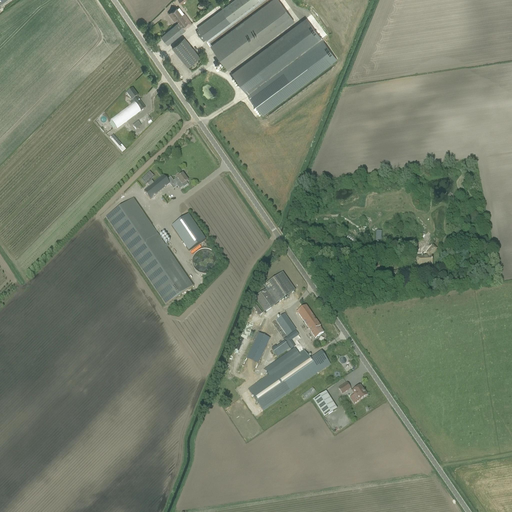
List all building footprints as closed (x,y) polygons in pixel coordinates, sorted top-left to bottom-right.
[(208,40),(210,42),(265,0),(233,0),(197,27),(199,29),(197,31),(203,40),(205,38),(206,39),(207,40),(208,40)] [(279,0),(273,0),(211,47),(229,71),(295,21),(279,0)] [(176,8),(173,10),(169,13),(174,21),(177,19),(180,23),(177,26),(176,25),(161,37),(168,45),(172,42),(186,31),(185,29),(192,24),(184,14),(182,16),(176,8)] [(232,74),(248,96),(262,115),(337,59),(323,40),(307,18),(232,74)] [(184,37),(172,48),(188,67),(200,57),(184,37)] [(126,94),(132,101),(130,103),(132,105),(111,121),(115,128),(117,130),(141,112),(145,109),(137,98),(137,97),(132,90),(126,94)] [(136,130),(141,126),(137,122),(132,126),(136,130)] [(113,135),(108,138),(122,153),(126,150),(113,135)] [(181,186),(182,186),(184,188),(188,185),(186,183),(188,181),(183,174),(179,177),(177,179),(179,182),(176,184),(178,187),(181,185),(181,186)] [(143,192),(144,193),(150,200),(169,185),(163,177),(143,192)] [(193,286),(133,199),(106,218),(165,305),(193,286)] [(188,216),(171,227),(189,252),(205,241),(188,216)] [(432,266),(431,256),(437,250),(433,246),(426,254),(426,256),(417,257),(417,267),(427,266),(427,267),(432,266)] [(214,260),(213,256),(210,253),(207,251),(203,251),(200,251),(196,253),(194,255),(192,259),(191,262),(192,266),(194,270),(197,272),(200,274),(204,274),(208,273),(211,271),(214,268),(215,264),(214,260)] [(334,261),(334,262),(328,262),(328,267),(335,267),(335,271),(339,271),(339,261),(334,261)] [(295,291),(282,273),(263,287),(265,291),(254,299),(264,313),(295,291)] [(306,306),(302,309),(297,312),(316,339),(323,334),(319,328),(320,327),(306,306)] [(289,349),(290,348),(293,345),(291,340),(298,333),(284,314),(274,321),(286,338),(283,340),(284,342),(289,349)] [(257,363),(268,339),(257,334),(246,358),(257,363)] [(284,342),(272,351),(277,358),(289,349),(284,342)] [(263,411),(287,394),(319,372),(319,373),(330,365),(321,352),(310,360),(304,351),(299,355),(295,349),(264,370),(268,376),(248,390),(263,411)] [(342,395),(351,389),(347,383),(338,389),(342,395)] [(363,389),(361,386),(353,391),(360,401),(368,395),(364,389),(363,389)] [(301,395),(305,400),(316,393),(312,387),(301,395)] [(326,392),(313,401),(324,418),(337,410),(326,392)]
